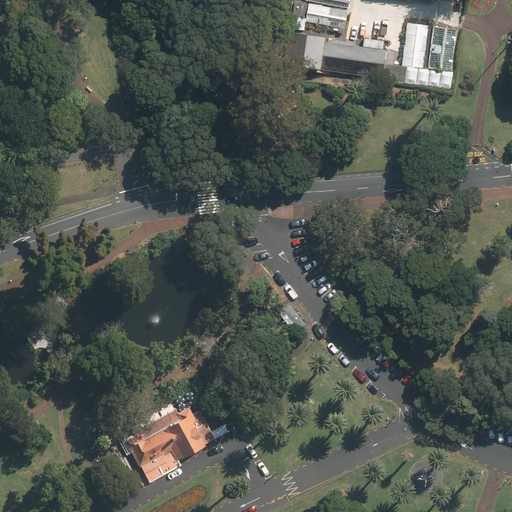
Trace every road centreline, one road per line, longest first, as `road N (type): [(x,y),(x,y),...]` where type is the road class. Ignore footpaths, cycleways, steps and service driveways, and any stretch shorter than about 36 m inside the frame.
road 1 (residential): [(427,421),(313,295),(252,195)]
road 2 (residential): [(252,195),(511,175)]
road 3 (residential): [(427,421),(230,511)]
road 4 (residential): [(0,252),(170,201)]
